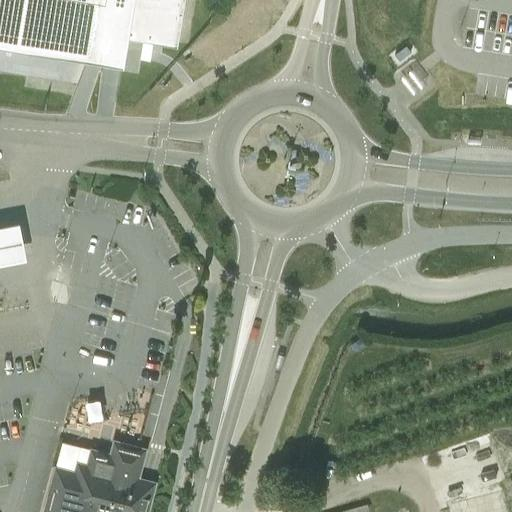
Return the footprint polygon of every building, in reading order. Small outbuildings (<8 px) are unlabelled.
[(0,0),(0,31),(123,54),(128,21),(174,30),(178,0),(0,0)] [(20,217),(0,221),(0,259),(28,254),(20,217)] [(147,511),(155,480),(149,479),(138,476),(145,447),(114,439),(110,452),(91,447),(86,463),(77,460),(74,470),(56,465),(43,511),(147,511)] [(511,449),(509,440),(477,449),(491,499),(511,492),(511,449)] [(369,511),(367,503),(334,511),(369,511)]
